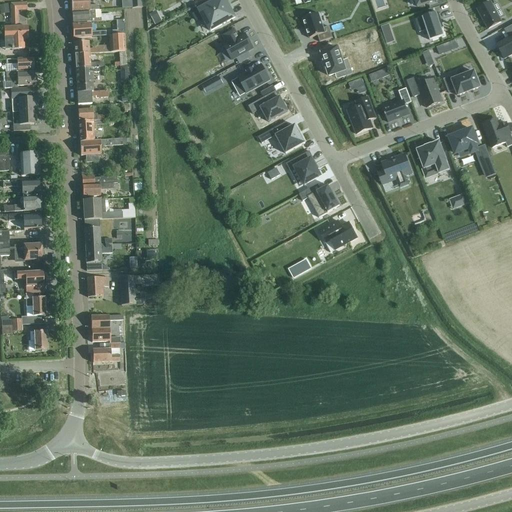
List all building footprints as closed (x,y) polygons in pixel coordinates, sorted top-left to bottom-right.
[(88,0),(70,0),(72,13),(99,11),(99,6),(89,6),(88,0)] [(131,0),(132,9),(142,8),(141,0),(131,0)] [(224,0),(218,0),(199,11),(211,32),(235,18),(231,11),(232,10),(231,9),(230,9),(228,6),(229,6),(228,4),(228,5),(224,0)] [(491,3),(478,10),(488,30),(501,23),(491,3)] [(12,28),(4,28),(4,40),(14,40),(14,50),(24,50),(23,39),(28,39),(27,27),(18,28),(17,11),(26,11),(26,4),(10,5),(12,28)] [(8,5),(0,6),(0,10),(1,15),(9,14),(8,5)] [(99,11),(72,13),(72,16),(72,24),(113,21),(112,15),(101,16),(100,11),(99,11)] [(439,13),(415,21),(420,33),(427,31),(430,41),(444,37),(442,29),(444,28),(442,24),(439,13)] [(319,14),(303,19),(310,39),(318,36),(320,43),(332,39),(329,27),(323,29),(319,14)] [(159,17),(152,21),(155,25),(162,22),(159,17)] [(90,24),(72,26),(73,39),(106,37),(106,32),(91,33),(90,24)] [(389,26),(381,28),(384,38),(392,36),(389,26)] [(509,38),(496,45),(504,60),(511,55),(511,26),(505,30),(509,38)] [(232,61),(253,49),(245,35),(238,39),(236,35),(237,35),(234,30),(223,36),(227,44),(224,46),(232,61)] [(92,48),(92,50),(89,50),(88,42),(74,43),(74,55),(89,55),(110,53),(119,53),(125,52),(124,36),(114,36),(109,36),(109,37),(110,47),(92,48)] [(338,48),(322,54),(324,61),(324,62),(326,69),(327,70),(329,77),(335,75),(345,72),(346,77),(352,75),(348,60),(342,62),(338,48)] [(431,50),(425,52),(430,64),(435,62),(431,50)] [(90,64),(89,55),(74,55),(75,70),(91,69),(98,68),(103,68),(103,63),(90,64)] [(407,61),(409,70),(425,65),(423,57),(407,61)] [(18,71),(33,70),(33,59),(6,61),(6,65),(17,65),(18,71)] [(270,81),(261,65),(254,70),(253,69),(247,72),(247,73),(231,82),(234,87),(241,84),(247,94),(270,81)] [(99,73),(98,68),(91,69),(75,70),(77,94),(93,93),(92,73),(99,73)] [(34,86),(34,72),(6,74),(6,83),(4,83),(4,90),(18,89),(18,87),(34,86)] [(451,77),(443,80),(449,93),(456,91),(458,97),(466,94),(472,91),(480,88),(474,72),(453,81),(451,77)] [(376,74),(369,76),(372,83),(379,81),(376,74)] [(365,77),(351,81),(355,93),(369,89),(365,77)] [(213,90),(223,85),(219,78),(209,83),(213,90)] [(415,78),(407,81),(413,98),(422,95),(427,109),(442,103),(434,80),(418,86),(415,78)] [(273,87),(261,94),(264,99),(276,92),(273,87)] [(31,89),(11,90),(12,113),(19,113),(34,112),(34,108),(36,108),(35,99),(32,99),(31,89)] [(402,102),(383,109),(388,123),(409,115),(405,104),(410,102),(405,90),(399,92),(402,102)] [(93,93),(77,94),(77,106),(91,105),(91,97),(95,97),(95,99),(108,98),(108,92),(104,92),(98,93),(93,93)] [(264,99),(248,107),(252,115),(261,110),(269,123),(288,112),(280,98),(279,99),(276,92),(264,99)] [(377,119),(369,98),(355,102),(357,108),(347,112),(356,136),(374,129),(371,121),(377,119)] [(93,117),(92,111),(92,109),(78,110),(78,123),(103,121),(103,116),(93,117)] [(20,125),(13,126),(13,132),(30,131),(30,125),(37,125),(36,116),(35,116),(34,112),(19,113),(20,125)] [(511,146),(511,137),(507,124),(500,126),(498,120),(483,126),(492,149),(506,143),(507,148),(511,146)] [(78,123),(80,142),(94,141),(93,130),(96,130),(96,126),(104,125),(103,121),(78,123)] [(286,123),(273,131),(276,137),(286,155),(305,144),(295,126),(290,129),(286,123)] [(457,135),(450,138),(456,154),(459,153),(460,156),(478,150),(478,149),(477,146),(478,146),(472,130),(464,133),(464,132),(457,135)] [(122,140),(94,141),(80,142),(81,157),(85,156),(86,163),(98,163),(98,155),(101,155),(100,147),(122,146),(122,140)] [(449,170),(446,161),(439,142),(431,146),(431,145),(425,147),(425,148),(417,151),(424,169),(423,170),(426,177),(438,173),(439,174),(449,170)] [(478,149),(478,150),(484,167),(492,164),(485,146),(478,149)] [(0,150),(0,168),(10,168),(10,151),(0,150)] [(310,152),(286,164),(290,172),(296,169),(304,185),(320,177),(314,165),(316,163),(310,152)] [(38,154),(20,155),(21,177),(39,176),(38,154)] [(464,156),(465,162),(473,160),(471,154),(464,156)] [(413,174),(406,155),(395,159),(396,162),(392,163),(391,161),(381,165),(384,172),(378,175),(382,185),(397,180),(398,184),(407,181),(405,176),(413,174)] [(280,176),(276,169),(268,174),(271,181),(280,176)] [(81,178),(83,198),(100,197),(100,191),(114,190),(113,185),(117,184),(117,178),(94,179),(94,177),(81,178)] [(38,193),(40,192),(40,188),(38,187),(38,182),(27,182),(27,180),(16,181),(16,183),(2,184),(3,188),(22,188),(22,195),(39,195),(38,193)] [(318,185),(299,195),(303,202),(308,199),(319,219),(337,209),(334,203),(337,202),(328,186),(321,190),(318,185)] [(468,204),(465,195),(456,199),(459,208),(468,205),(468,204)] [(39,211),(39,205),(40,204),(40,197),(23,198),(21,199),(21,200),(19,201),(19,204),(21,206),(4,207),(4,213),(39,211)] [(122,211),(122,213),(105,214),(104,200),(83,201),(84,221),(99,220),(134,219),(134,205),(129,205),(128,205),(128,211),(122,211)] [(40,227),(41,226),(41,222),(40,221),(40,216),(29,216),(29,214),(8,215),(9,222),(23,221),(24,230),(40,229),(40,227)] [(100,246),(99,220),(84,221),(85,247),(100,246)] [(338,222),(319,232),(331,254),(357,239),(349,224),(341,228),(339,227),(338,228),(336,224),(338,222)] [(0,257),(9,257),(8,233),(0,233),(0,257)] [(127,243),(128,253),(138,252),(136,242),(127,243)] [(24,262),(42,261),(41,245),(15,247),(16,262),(24,262)] [(104,245),(100,246),(85,247),(86,272),(101,271),(101,266),(101,255),(112,254),(111,245),(104,245)] [(297,265),(289,270),(294,279),(302,274),(297,265)] [(14,281),(25,280),(26,294),(44,293),(43,285),(45,285),(45,279),(43,279),(43,273),(24,274),(14,274),(14,281)] [(157,276),(120,278),(121,306),(142,305),(142,297),(135,297),(134,285),(141,285),(141,287),(158,287),(157,276)] [(103,288),(108,288),(108,278),(87,279),(88,298),(103,298),(103,288)] [(33,317),(45,317),(44,299),(33,299),(33,295),(25,296),(26,308),(33,307),(33,317)] [(122,316),(91,317),(91,330),(92,343),(110,342),(110,344),(120,344),(120,338),(113,339),(110,339),(109,329),(109,322),(123,321),(122,316)] [(22,332),(21,326),(1,327),(2,335),(12,335),(12,332),(22,332)] [(46,351),(46,333),(30,333),(30,342),(28,342),(29,351),(35,351),(46,351)] [(99,350),(92,350),(93,363),(119,362),(119,356),(119,350),(124,349),(124,344),(120,344),(110,344),(99,345),(99,350)]
